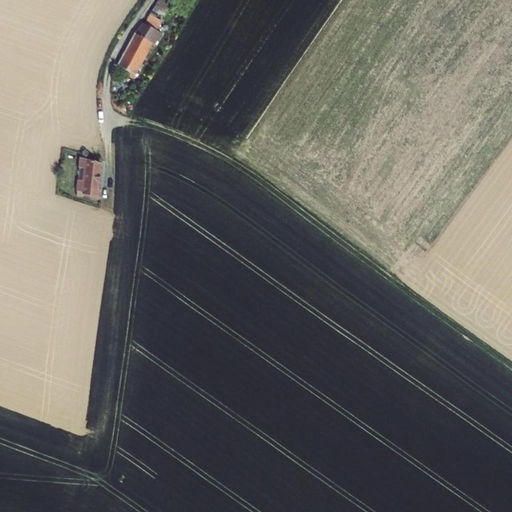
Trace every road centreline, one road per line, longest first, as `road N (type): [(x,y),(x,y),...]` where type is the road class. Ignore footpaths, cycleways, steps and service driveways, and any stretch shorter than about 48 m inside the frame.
road 1 (track): [(107,118),(132,120),(218,155),(511,362)]
road 2 (track): [(152,0),(108,71),(107,118)]
